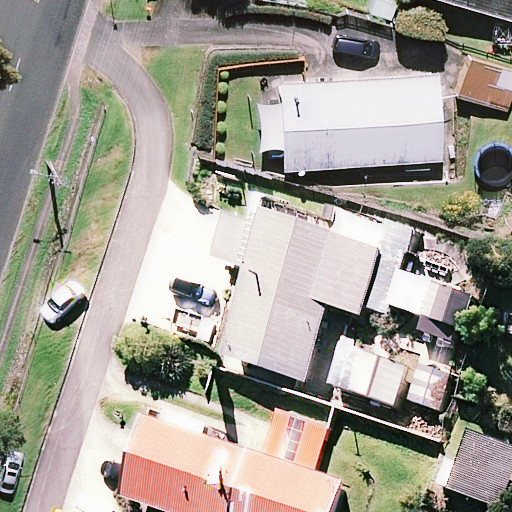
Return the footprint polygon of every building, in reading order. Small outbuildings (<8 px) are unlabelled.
[(511,0),(452,0),(511,18),(511,0)] [(507,65),(468,58),(460,100),(499,107),(507,65)] [(441,160),(437,74),(260,83),(257,153),(283,151),(284,168),(441,160)] [(268,231),(234,220),(220,262),(258,274),(231,360),(313,386),(337,311),(368,321),(389,255),(272,219),(268,231)] [(280,434),(278,435),(269,463),(164,429),(139,506),(156,511),(347,511),(354,491),(316,478),(331,433),(300,423),(299,424),(297,425),(294,426),(292,427),(289,428),(287,429),(285,431),(283,432),(280,434)] [(509,511),(511,505),(511,449),(486,440),(466,498),(504,511),(509,511)]
